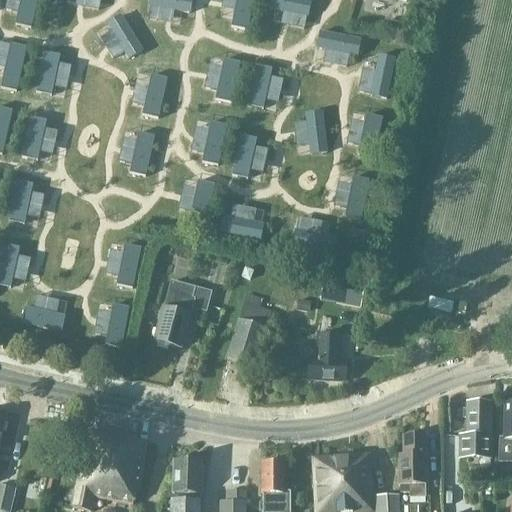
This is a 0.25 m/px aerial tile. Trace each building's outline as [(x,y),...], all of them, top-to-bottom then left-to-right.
[(120,48),(127,16),(110,13),(105,4),(86,0),(81,0),(73,5),(57,2),(50,33),(120,48)] [(267,0),(267,16),(286,17),(287,0),(267,0)] [(9,40),(25,43),(30,19),(14,15),(9,40)] [(232,16),(224,42),(245,49),(254,22),(232,16)] [(380,47),(386,28),(363,21),(358,40),(380,47)] [(267,53),(285,55),(286,35),(268,33),(267,53)] [(41,64),(65,70),(71,43),(47,37),(41,64)] [(143,68),(174,78),(179,62),(147,53),(143,68)] [(219,67),(217,93),(240,95),(242,69),(219,67)] [(258,73),(257,90),(279,92),(280,74),(258,73)] [(367,80),(365,91),(395,96),(397,84),(367,80)] [(38,91),(36,107),(68,111),(70,95),(38,91)] [(145,98),(141,119),(161,124),(166,103),(145,98)] [(253,121),(277,122),(278,103),(255,102),(253,121)] [(228,131),(232,118),(202,110),(199,123),(228,131)] [(52,128),(32,125),(29,145),(50,148),(52,128)] [(360,129),(354,149),(375,155),(380,135),(360,129)] [(268,159),(271,140),(248,136),(245,155),(268,159)] [(0,142),(0,163),(6,165),(11,146),(0,142)] [(129,149),(127,175),(150,176),(152,150),(129,149)] [(46,177),(47,161),(23,160),(22,176),(46,177)] [(199,161),(196,182),(220,186),(223,165),(199,161)] [(365,192),(372,167),(353,162),(346,186),(365,192)] [(234,178),(231,203),(252,206),(255,181),(234,178)] [(14,205),(37,210),(43,188),(19,182),(14,205)] [(136,220),(144,192),(124,187),(116,215),(136,220)] [(159,194),(158,216),(175,217),(176,195),(159,194)] [(350,203),(345,229),(367,233),(372,207),(350,203)] [(294,236),(299,219),(290,217),(285,234),(294,236)] [(13,221),(9,246),(31,250),(35,225),(13,221)] [(111,272),(134,277),(139,254),(116,249),(111,272)] [(0,288),(25,293),(29,273),(0,267),(0,288)] [(246,278),(249,270),(241,267),(238,275),(246,278)] [(205,313),(209,296),(210,293),(170,282),(163,311),(154,343),(180,350),(191,309),(205,313)] [(107,291),(101,316),(124,321),(130,296),(107,291)] [(238,320),(225,360),(236,363),(235,367),(246,370),(248,366),(252,368),(260,341),(274,345),(284,310),(269,306),(263,327),(238,320)] [(343,383),(344,363),(337,362),(339,339),(316,338),(315,361),(307,360),(306,381),(343,383)] [(511,401),(507,402),(507,405),(504,405),(502,441),(497,441),(496,464),(511,464),(511,401)] [(490,405),(465,404),(465,405),(465,411),(462,411),(462,418),(465,419),(464,437),(457,437),(457,452),(488,453),(490,406),(490,405)] [(145,442),(85,431),(68,508),(87,511),(91,497),(130,504),(133,489),(136,490),(145,442)] [(422,499),(422,486),(421,437),(402,438),(402,455),(398,455),(399,495),(408,494),(408,499),(422,499)] [(315,511),(364,511),(370,511),(367,458),(312,462),(315,511)] [(169,511),(199,511),(200,502),(199,502),(199,497),(200,497),(201,464),(173,463),(172,497),(173,497),(173,502),(169,502),(169,511)] [(288,511),(289,493),(283,493),(284,466),(261,466),(261,494),(260,511),(288,511)] [(0,511),(9,511),(14,490),(0,486),(0,511)] [(244,511),(245,492),(227,492),(226,503),(219,503),(219,511),(244,511)] [(398,511),(398,496),(373,497),(374,511),(398,511)]
